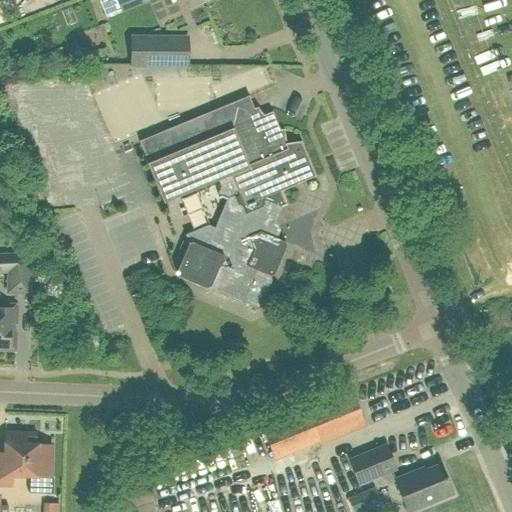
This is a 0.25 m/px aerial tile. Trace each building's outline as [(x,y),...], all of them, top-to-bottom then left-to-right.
[(141,0),(97,0),(104,17),(120,11),(143,2),(141,0)] [(154,0),(163,29),(180,24),(173,0),(154,0)] [(187,38),(130,37),(129,65),(186,65),(187,38)] [(206,293),(212,291),(241,303),(243,308),(249,307),(256,309),(259,308),(270,279),(269,276),(272,274),(285,245),(283,241),(276,238),(279,230),(275,221),(281,206),(285,204),(280,190),(296,183),(315,176),(301,141),(285,143),(282,129),(278,130),(271,111),(262,115),(256,107),(252,109),(248,96),(139,141),(140,145),(147,163),(146,163),(162,202),(216,180),(219,187),(216,193),(217,197),(217,198),(220,197),(225,199),(213,227),(207,225),(184,234),(187,243),(174,272),(176,276),(204,288),(206,293)] [(29,293),(30,271),(31,271),(32,252),(0,253),(0,273),(8,273),(7,292),(29,293)] [(0,349),(14,350),(16,306),(0,305),(0,349)] [(350,393),(305,411),(260,429),(272,459),(317,441),(362,423),(350,393)] [(49,477),(50,445),(34,444),(35,433),(4,432),(3,453),(0,452),(0,485),(11,486),(11,475),(49,477)] [(347,459),(357,486),(396,470),(385,444),(347,459)] [(407,511),(452,494),(439,463),(424,470),(422,467),(394,479),(407,511)] [(365,490),(346,498),(351,511),(359,511),(371,507),(365,490)] [(58,511),(57,492),(43,493),(43,511),(58,511)] [(6,511),(17,511),(21,511),(23,494),(8,493),(6,511)] [(265,511),(261,502),(252,506),(254,511),(265,511)]
